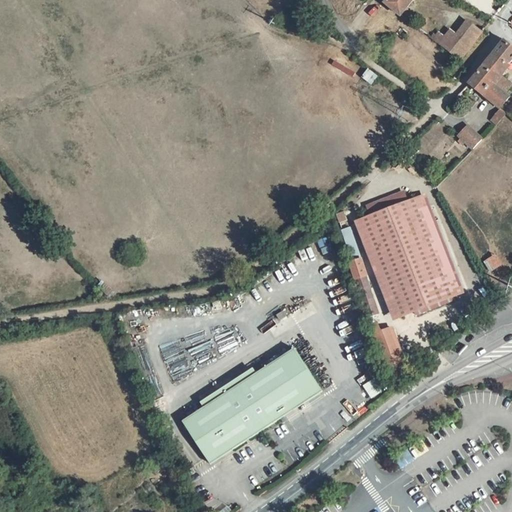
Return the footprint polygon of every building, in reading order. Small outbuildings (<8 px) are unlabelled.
[(388,0),(386,3),(402,15),(413,0),(388,0)] [(439,34),(433,43),(461,64),(482,35),(466,23),(456,36),(451,32),(444,39),(439,34)] [(496,87),(508,97),(511,91),(511,87),(505,81),(504,83),(501,81),(503,79),(511,68),(511,46),(509,44),(483,75),(496,87)] [(496,87),(483,75),(473,85),(502,111),(511,100),(496,87)] [(498,126),(507,117),(503,113),(494,122),(498,126)] [(465,139),(478,151),(485,143),(473,131),(465,139)] [(454,301),(417,203),(366,222),(402,321),(454,301)] [(342,229),(349,257),(358,254),(351,227),(342,229)] [(493,255),(486,259),(493,270),(500,266),(493,255)] [(379,319),(366,279),(368,278),(363,262),(352,265),(370,322),(379,319)] [(385,336),(383,328),(373,331),(379,348),(399,342),(396,333),(385,336)] [(399,342),(379,348),(385,368),(393,365),(389,353),(401,350),(399,342)] [(300,351),(262,375),(209,408),(189,420),(214,463),(327,393),(300,351)] [(362,385),(370,398),(382,391),(373,378),(362,385)]
